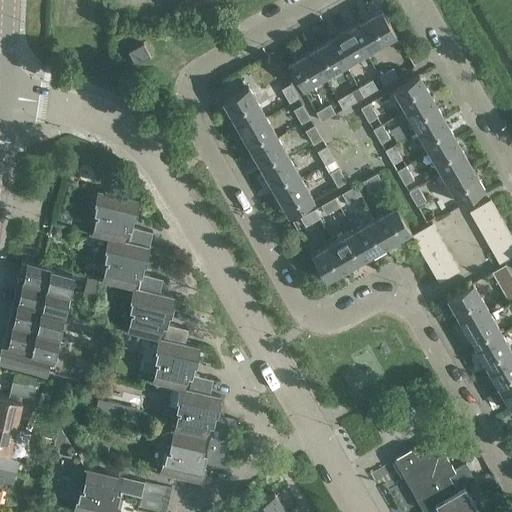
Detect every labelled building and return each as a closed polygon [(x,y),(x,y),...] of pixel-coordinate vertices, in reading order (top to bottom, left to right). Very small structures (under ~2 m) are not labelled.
[(380,9),(357,22),(371,47),(395,34),(380,9)] [(371,47),(357,22),(334,35),(348,61),(371,47)] [(348,61),(334,35),(311,49),(325,74),(348,61)] [(143,42),(128,51),(136,64),(151,56),(143,42)] [(325,74),(311,49),(287,62),(302,87),(325,74)] [(384,84),(398,76),(393,67),(378,75),(384,84)] [(417,74),(392,88),(406,111),(431,97),(417,74)] [(363,96),(377,88),(372,79),(357,87),(363,96)] [(298,97),(290,83),(281,88),(289,102),(298,97)] [(221,100),(235,123),(268,104),(267,102),(259,106),(247,85),(221,100)] [(337,99),(342,108),(356,100),(351,91),(337,99)] [(431,97),(406,111),(416,130),(410,134),(412,138),(444,120),(431,97)] [(360,107),(368,121),(377,116),(369,102),(360,107)] [(301,123),(310,117),(302,103),(293,108),(301,123)] [(321,120),(335,112),(330,103),(315,111),(321,120)] [(268,104),(235,123),(248,146),(273,131),(265,116),(273,111),(268,104)] [(444,120),(412,138),(415,144),(422,140),(428,151),(422,155),(425,160),(457,142),(444,120)] [(372,128),(381,142),(390,137),(382,123),(372,128)] [(313,143),(322,138),(314,124),(305,129),(313,143)] [(273,131),(248,146),(261,168),(286,153),(273,131)] [(457,142),(425,160),(427,165),(434,161),(440,172),(434,176),(438,183),(470,165),(457,142)] [(384,149),(392,163),(402,158),(394,144),(384,149)] [(325,164),(334,159),(326,145),(317,150),(325,164)] [(286,153),(261,168),(274,191),(299,176),(286,153)] [(396,170),(405,184),(414,179),(406,165),(396,170)] [(470,165),(438,183),(439,184),(445,181),(458,203),(483,188),(470,165)] [(329,172),(337,186),(347,181),(339,167),(329,172)] [(368,177),(363,180),(368,190),(382,181),(377,172),(368,177)] [(299,176),(274,191),(287,214),(313,199),(299,176)] [(112,189),(128,192),(131,182),(115,178),(112,189)] [(355,185),(341,193),(347,202),(361,194),(355,185)] [(408,191),(416,205),(426,200),(418,185),(408,191)] [(90,231),(107,235),(146,245),(147,246),(151,231),(130,226),(136,197),(97,188),(92,207),(96,208),(90,231)] [(335,196),(320,205),(326,214),(340,205),(335,196)] [(490,198),(469,210),(474,220),(495,208),(490,198)] [(395,205),(374,217),(388,243),(410,231),(395,205)] [(314,208),(299,217),(305,226),(319,217),(314,208)] [(495,208),(474,220),(480,229),(501,218),(495,208)] [(374,217),(353,229),(367,255),(388,243),(374,217)] [(501,218),(480,229),(485,239),(506,227),(501,218)] [(432,222),(411,234),(416,244),(437,232),(432,222)] [(506,227),(485,239),(490,248),(511,236),(506,227)] [(353,229),(332,241),(347,266),(367,255),(353,229)] [(437,232),(416,244),(422,253),(443,241),(437,232)] [(146,245),(107,235),(102,257),(106,257),(101,278),(132,285),(158,292),(161,278),(139,273),(146,245)] [(511,237),(511,236),(490,248),(499,262),(511,254),(511,237)] [(332,241),(311,253),(325,278),(347,266),(332,241)] [(443,241),(422,253),(427,263),(448,251),(443,241)] [(427,263),(433,272),(453,260),(448,251),(427,263)] [(73,271),(43,264),(26,260),(21,282),(68,293),(73,271)] [(433,272),(438,282),(459,270),(453,260),(433,272)] [(68,293),(21,282),(16,303),(63,314),(68,293)] [(471,283),(446,297),(459,320),(485,306),(471,283)] [(172,295),(158,292),(132,285),(127,306),(131,307),(126,329),(157,336),(157,335),(183,342),(184,341),(187,328),(166,323),(172,295)] [(63,314),(16,303),(11,324),(58,335),(63,314)] [(485,306),(459,320),(472,343),(498,329),(485,306)] [(53,357),(58,335),(11,324),(6,343),(0,342),(0,343),(0,359),(46,371),(46,370),(48,360),(49,356),(53,357)] [(498,329),(472,343),(485,366),(511,351),(498,329)] [(157,335),(157,336),(152,357),(156,358),(151,379),(173,384),(178,386),(179,385),(209,392),(209,391),(212,377),(190,372),(197,344),(184,341),(183,342),(157,335)] [(511,353),(511,351),(485,366),(498,388),(511,380),(511,353)] [(0,395),(0,423),(13,427),(20,399),(19,399),(20,394),(31,397),(33,386),(10,380),(6,397),(0,395)] [(511,380),(498,388),(511,412),(511,411),(511,380)] [(179,385),(178,386),(173,384),(168,405),(174,406),(173,407),(177,408),(172,429),(229,441),(234,418),(213,413),(218,393),(209,391),(209,392),(179,385)] [(13,427),(0,423),(0,468),(14,471),(17,459),(5,457),(6,452),(7,452),(13,427)] [(229,441),(172,429),(167,450),(164,449),(159,470),(198,479),(203,460),(223,465),(229,441)] [(424,448),(425,451),(417,456),(412,448),(394,459),(423,510),(435,503),(439,511),(478,511),(464,486),(475,480),(465,463),(454,470),(437,441),(424,448)] [(142,480),(87,467),(82,487),(78,486),(72,508),(87,511),(113,511),(118,490),(139,495),(142,480)] [(0,480),(11,483),(14,471),(0,468),(0,480)] [(285,511),(273,492),(248,506),(248,507),(251,511),(285,511)]
